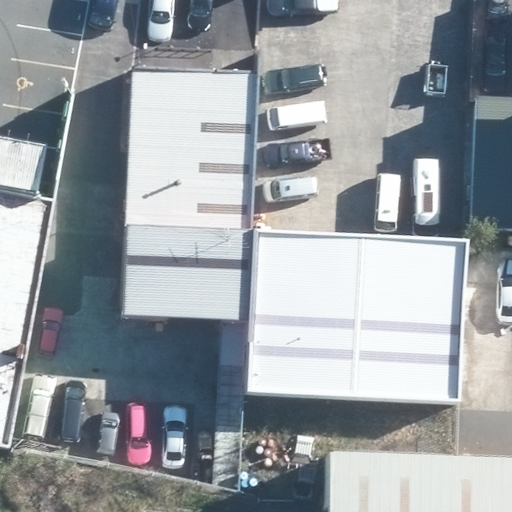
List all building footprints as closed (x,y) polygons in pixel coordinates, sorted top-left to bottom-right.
[(252,98),(254,77),(126,73),(121,235),(117,235),(116,325),(242,329),(240,402),(324,404),(451,408),(457,250),(249,244),(252,98)] [(0,451),(7,453),(66,114),(0,101),(0,451)] [(511,104),(476,103),(470,103),(464,233),(511,235),(511,104)] [(511,253),(464,251),(462,287),(511,288),(511,253)] [(511,511),(511,463),(323,456),(320,511),(511,511)]
